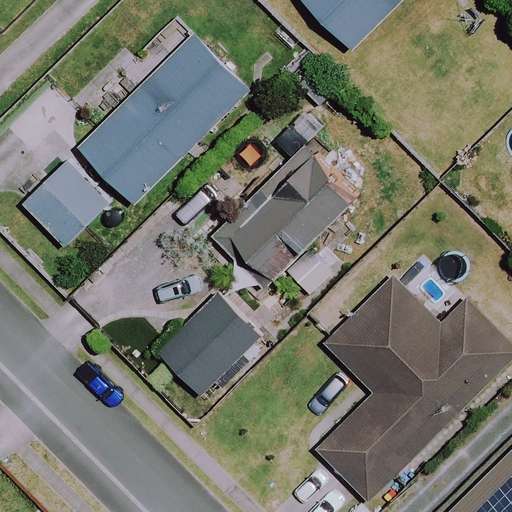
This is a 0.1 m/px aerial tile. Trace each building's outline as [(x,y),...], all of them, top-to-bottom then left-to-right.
[(409,0),(312,0),(353,42),(359,48),(409,0)] [(201,30),(85,145),(142,204),(260,88),(201,30)] [(321,66),(302,84),(325,106),(342,88),(321,66)] [(298,157),(329,126),(312,108),(281,140),(298,157)] [(364,200),(367,198),(313,142),(298,157),(219,235),(271,289),(281,279),(282,281),(313,250),(315,252),(366,202),(364,200)] [(71,246),(117,202),(74,159),(28,203),(71,246)] [(315,294),(337,273),(320,254),(297,275),(315,294)] [(379,392),(322,447),(376,502),(511,365),(511,334),(474,296),(448,321),(401,273),(330,341),(379,392)] [(208,395),(268,335),(225,290),(164,351),(208,395)] [(511,511),(511,454),(455,511),(511,511)]
